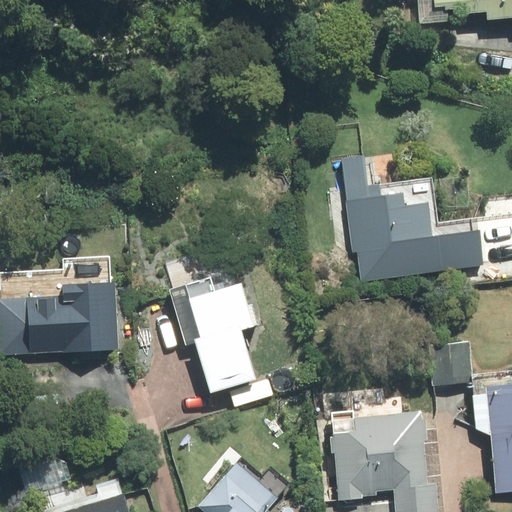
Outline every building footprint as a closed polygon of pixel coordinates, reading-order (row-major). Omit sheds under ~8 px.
[(511,0),(429,0),(431,7),(439,6),(440,10),(459,9),(460,20),(511,16),(511,21),(511,0)] [(483,50),(485,29),(447,26),(446,46),(483,50)] [(387,277),(479,264),(475,230),(420,238),(419,226),(422,226),(419,203),(396,206),(395,193),(376,196),(375,184),(363,185),(361,168),(340,171),(350,252),(383,248),(387,277)] [(508,274),(508,263),(492,263),(492,274),(508,274)] [(107,282),(106,265),(57,268),(58,284),(55,284),(55,295),(0,297),(0,354),(60,352),(78,351),(78,360),(99,359),(98,350),(114,350),(111,282),(107,282)] [(252,379),(237,330),(255,325),(249,303),(243,305),(237,283),(214,289),(210,277),(167,289),(184,343),(191,341),(207,393),(252,379)] [(474,395),(469,342),(429,346),(434,398),(474,395)] [(264,398),(297,388),(292,371),(259,380),(264,398)] [(511,490),(511,382),(481,386),(491,493),(511,490)] [(415,411),(347,417),(349,432),(329,434),(335,501),(360,498),(360,497),(373,496),(373,491),(390,489),(392,511),(434,511),(431,483),(422,484),(415,411)] [(265,511),(263,510),(273,499),(231,464),(194,507),(200,511),(265,511)] [(125,511),(120,494),(61,511),(125,511)]
